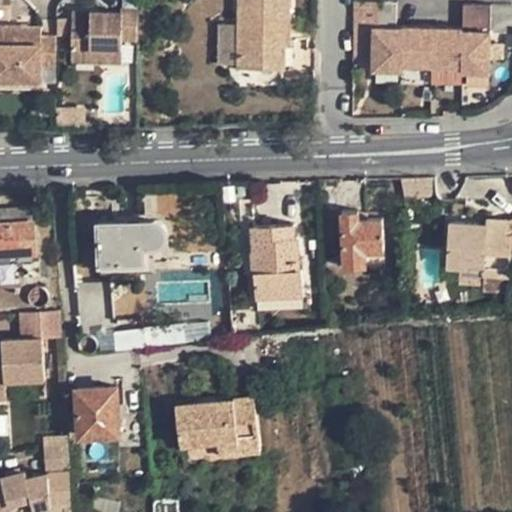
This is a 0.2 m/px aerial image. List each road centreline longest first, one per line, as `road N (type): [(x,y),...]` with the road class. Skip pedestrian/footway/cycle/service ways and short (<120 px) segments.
road 1 (residential): [(0,169),(338,155)]
road 2 (residential): [(338,155),(511,140)]
road 3 (residential): [(338,155),(337,0)]
